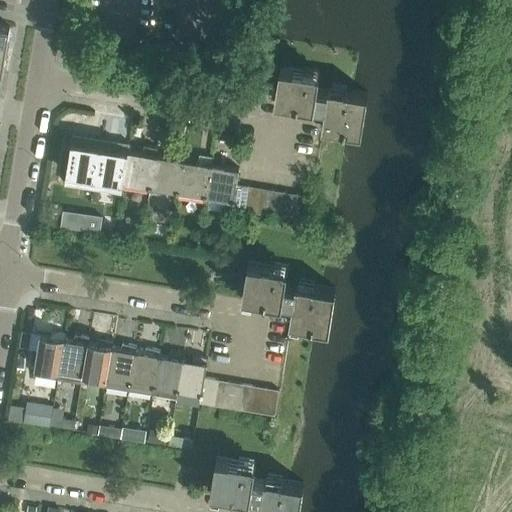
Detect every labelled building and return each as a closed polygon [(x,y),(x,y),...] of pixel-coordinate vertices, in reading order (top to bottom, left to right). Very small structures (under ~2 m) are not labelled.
[(0,48),(7,49),(10,26),(0,24),(0,48)] [(281,66),(278,82),(275,100),(315,107),(316,104),(325,106),(322,125),(362,132),(368,93),(353,91),(328,87),(328,90),(318,88),(320,78),(320,73),(281,66)] [(96,178),(101,146),(102,138),(89,136),(88,144),(73,141),(67,173),(96,178)] [(101,146),(96,178),(93,191),(121,195),(123,182),(128,150),(130,143),(117,141),(116,148),(101,146)] [(144,153),(128,150),(123,182),(150,187),(156,155),(157,147),(145,145),(144,153)] [(171,157),(156,155),(150,187),(178,191),(183,159),(185,152),(172,150),(171,157)] [(199,162),(183,159),(178,191),(206,196),(211,164),(212,157),(200,155),(199,162)] [(239,168),(211,164),(206,196),(234,200),(232,209),(246,211),(250,186),(237,184),(239,168)] [(246,211),(258,213),(262,188),(250,186),(246,211)] [(274,190),(262,188),(258,213),(270,215),(274,190)] [(270,215),(282,217),(286,192),(274,190),(270,215)] [(298,194),(286,192),(282,217),(294,219),(298,194)] [(307,221),(311,196),(298,194),(294,219),(307,221)] [(249,261),(246,277),(243,296),(282,302),(283,301),(294,303),(291,322),(329,328),(335,289),(297,283),(296,285),(286,283),(288,268),(249,261)] [(35,367),(34,374),(59,378),(60,371),(65,338),(66,333),(58,331),(56,336),(41,334),(35,367)] [(60,371),(59,378),(82,382),(84,374),(89,342),(90,337),(82,335),(80,340),(65,338),(60,371)] [(84,374),(82,382),(106,386),(108,378),(113,346),(114,341),(106,339),(104,344),(89,342),(84,374)] [(108,378),(106,386),(130,390),(131,382),(136,350),(137,345),(129,343),(128,348),(113,346),(108,378)] [(131,382),(130,390),(153,394),(154,386),(160,354),(161,349),(153,347),(151,352),(136,350),(131,382)] [(154,386),(153,394),(177,398),(178,390),(184,358),(185,353),(177,351),(175,356),(160,354),(154,386)] [(184,358),(178,390),(202,394),(203,394),(205,377),(208,362),(209,357),(200,355),(199,360),(184,358)] [(202,394),(200,403),(214,405),(218,379),(205,377),(203,394),(202,394)] [(218,379),(214,405),(226,407),(230,381),(218,379)] [(230,381),(226,407),(238,409),(242,383),(230,381)] [(242,383),(238,409),(250,411),(254,385),(242,383)] [(254,385),(250,411),(262,413),(267,387),(254,385)] [(14,399),(11,418),(75,427),(77,413),(75,413),(79,390),(61,387),(59,405),(14,399)] [(267,387),(262,413),(275,415),(280,389),(267,387)] [(92,431),(122,433),(123,426),(92,424),(92,431)] [(214,473),(212,480),(211,491),(250,497),(250,496),(261,498),(258,511),(298,511),(303,485),(264,479),(264,481),(253,479),(255,463),(216,457),(214,473)]
